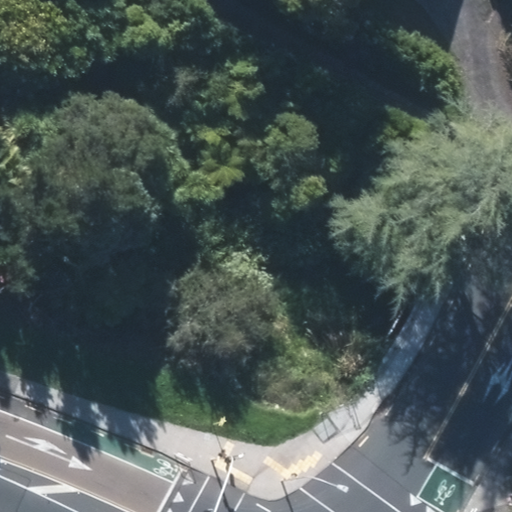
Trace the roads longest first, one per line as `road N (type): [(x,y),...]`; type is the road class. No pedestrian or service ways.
road 1 (secondary): [(387,511),(511,301)]
road 2 (secondary): [(130,511),(0,462)]
